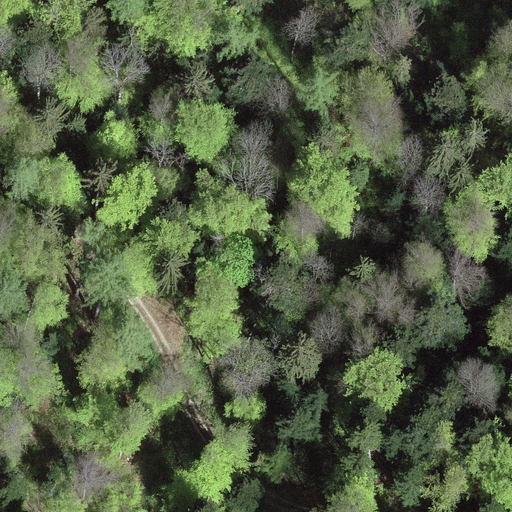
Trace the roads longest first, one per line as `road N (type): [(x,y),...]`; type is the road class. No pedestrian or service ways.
road 1 (track): [(0,135),(154,323),(195,420),(250,483),(295,511)]
road 2 (track): [(272,0),(327,40),(511,111)]
